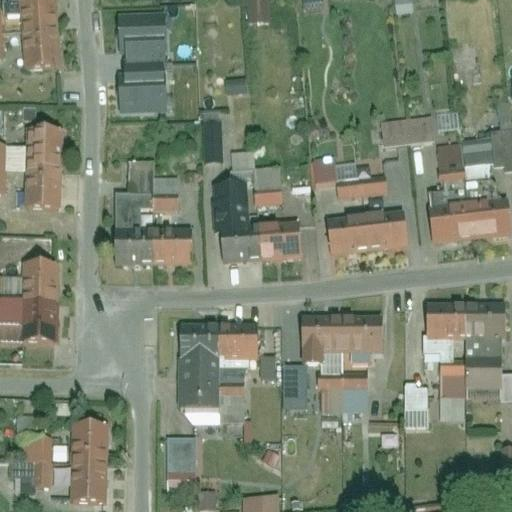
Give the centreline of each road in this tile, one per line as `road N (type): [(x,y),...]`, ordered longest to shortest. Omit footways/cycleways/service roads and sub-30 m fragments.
road 1 (residential): [(511,270),(152,299),(114,342)]
road 2 (residential): [(114,342),(88,293),(93,178),(85,0)]
road 3 (residential): [(114,342),(140,408),(142,511)]
road 4 (residential): [(0,385),(74,387),(114,342)]
